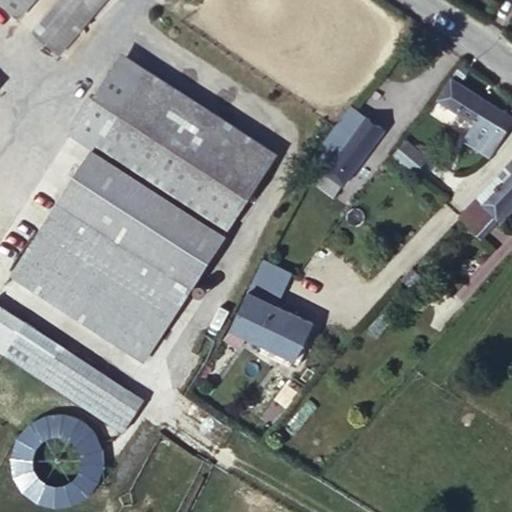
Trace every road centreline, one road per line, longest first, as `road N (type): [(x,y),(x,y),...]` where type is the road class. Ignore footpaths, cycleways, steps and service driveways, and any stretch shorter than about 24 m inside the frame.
road 1 (unknown): [(0,288),(158,388),(273,146),(271,116),(129,4)]
road 2 (unknown): [(326,331),(511,140)]
